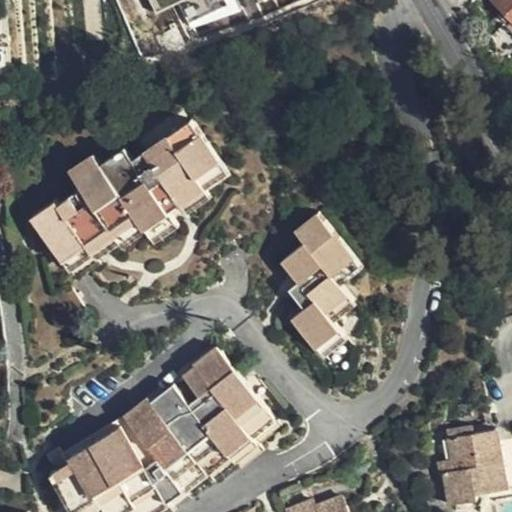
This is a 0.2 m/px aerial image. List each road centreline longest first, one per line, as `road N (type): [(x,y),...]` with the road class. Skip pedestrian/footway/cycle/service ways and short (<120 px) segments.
road 1 (residential): [(0,246),(19,435)]
road 2 (tertiary): [(511,151),(425,0)]
